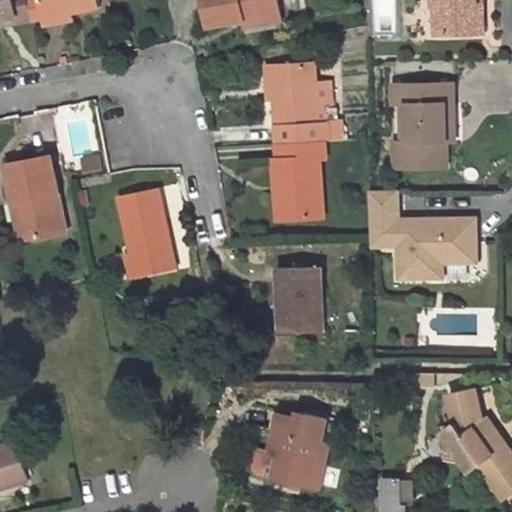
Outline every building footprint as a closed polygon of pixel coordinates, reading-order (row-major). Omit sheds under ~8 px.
[(0,0),(0,23),(6,23),(22,19),(24,25),(37,23),(32,2),(32,0),(0,0)] [(50,20),(79,14),(106,9),(104,0),(39,0),(32,2),(37,23),(50,20)] [(206,0),(212,29),(246,23),(284,16),(281,0),(206,0)] [(437,0),(437,3),(445,4),(443,33),(485,35),(485,0),(437,0)] [(435,33),(443,33),(445,4),(437,3),(435,33)] [(80,24),(79,14),(50,20),(52,29),(80,24)] [(285,23),(284,16),(246,23),(248,30),(285,23)] [(22,19),(6,23),(7,29),(24,25),(22,19)] [(279,68),(280,106),(281,140),(331,140),(345,140),(344,121),(329,121),(329,124),(323,123),(321,68),(279,68)] [(446,112),(455,111),(454,90),(395,93),(395,111),(406,111),(408,145),(397,145),(397,171),(448,168),(447,151),(446,112)] [(456,150),(455,111),(446,112),(447,151),(456,150)] [(279,160),(279,188),(287,188),(286,218),(324,218),(322,161),(331,159),(331,140),(281,140),(283,159),(279,160)] [(9,168),(16,204),(25,203),(34,244),(71,236),(55,159),(9,168)] [(107,164),(91,167),(92,177),(109,172),(107,164)] [(278,219),(286,218),(287,188),(279,188),(278,219)] [(126,200),(139,253),(144,279),(183,272),(167,191),(126,200)] [(429,264),(443,263),(444,263),(477,263),(477,219),(401,222),(400,193),(373,194),(374,234),(386,234),(386,247),(401,246),(402,280),(430,279),(429,264)] [(25,246),(34,244),(25,203),(16,204),(25,246)] [(386,234),(374,234),(374,241),(374,247),(386,247),(386,234)] [(144,279),(139,253),(132,255),(137,282),(144,279)] [(443,278),(443,263),(429,264),(430,279),(443,278)] [(331,268),(287,269),(288,333),(332,332),(331,268)] [(497,385),(478,390),(484,421),(491,417),(511,447),(511,425),(504,414),(497,385)] [(484,421),(478,390),(449,397),(455,424),(442,433),(468,470),(481,463),(506,497),(511,493),(511,447),(491,417),(484,421)] [(306,418),(288,414),(278,451),(277,453),(286,456),(281,477),(326,488),(338,441),(328,439),(335,417),(308,411),(306,418)] [(0,493),(35,483),(23,444),(0,450),(0,493)] [(277,453),(278,451),(265,447),(260,466),(261,472),(281,477),(286,456),(277,453)] [(403,507),(403,482),(386,481),(387,511),(410,511),(410,507),(403,507)]
